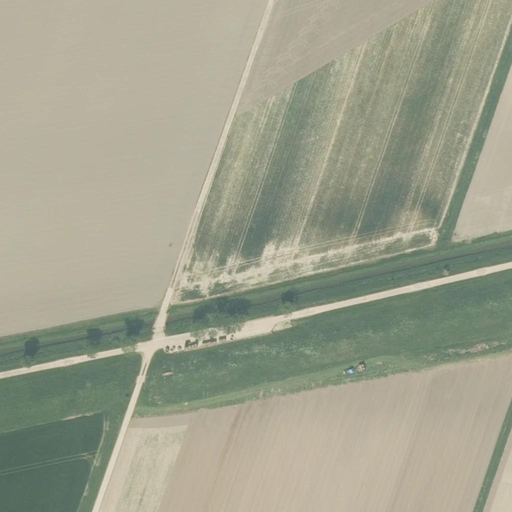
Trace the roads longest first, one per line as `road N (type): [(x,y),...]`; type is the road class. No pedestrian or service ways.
road 1 (unclassified): [(0,375),(511,263)]
road 2 (track): [(94,511),(151,345)]
